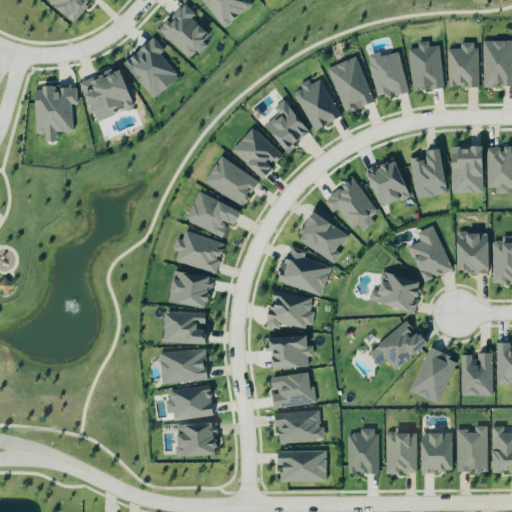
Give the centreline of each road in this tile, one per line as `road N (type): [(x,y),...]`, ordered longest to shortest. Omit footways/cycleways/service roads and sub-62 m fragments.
road 1 (residential): [(246,505),(239,302),(258,245),(284,203),(319,167),(365,139),(414,123),(511,117)]
road 2 (residential): [(47,459),(146,500),(182,505),(511,502)]
road 3 (residential): [(23,54),(89,47),(146,0)]
